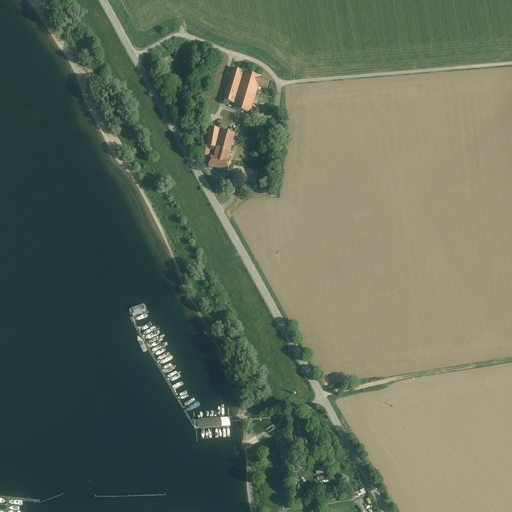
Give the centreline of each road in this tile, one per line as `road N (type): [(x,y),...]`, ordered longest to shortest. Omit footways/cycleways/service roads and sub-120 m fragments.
road 1 (unclassified): [(218,210),(386,511)]
road 2 (unclassified): [(511,63),(279,84)]
road 3 (track): [(322,398),(511,359)]
road 4 (unclassified): [(134,57),(218,210)]
road 5 (unclassified): [(279,84),(267,189),(238,189),(218,210)]
road 6 (unclassified): [(279,84),(257,63),(194,38),(176,36),(134,57)]
